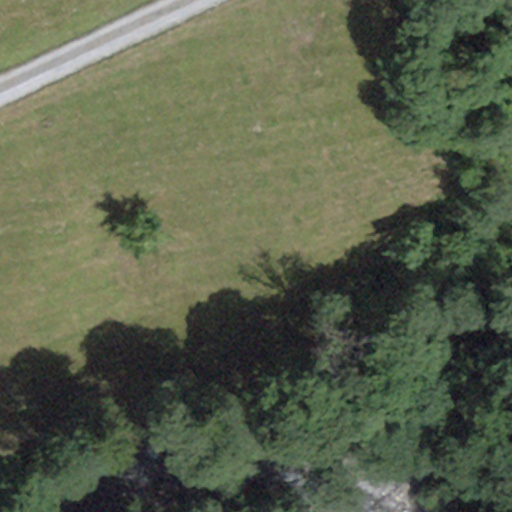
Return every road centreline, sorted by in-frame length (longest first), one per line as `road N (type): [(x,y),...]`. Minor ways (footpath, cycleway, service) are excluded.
road 1 (track): [(226,375),(0,421)]
road 2 (track): [(0,86),(181,0)]
